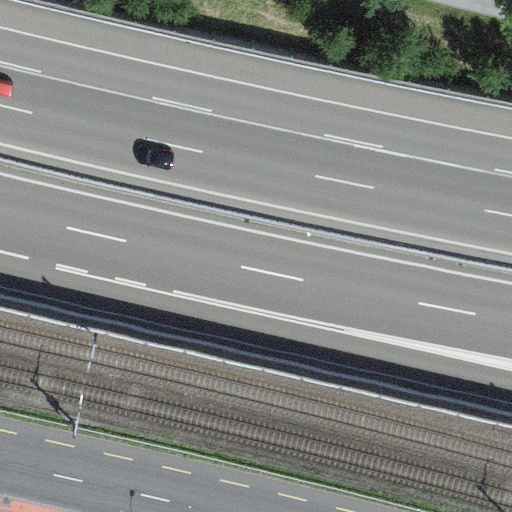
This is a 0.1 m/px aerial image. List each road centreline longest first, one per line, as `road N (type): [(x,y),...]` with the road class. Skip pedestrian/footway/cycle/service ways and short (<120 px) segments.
road 1 (motorway): [(0,224),(511,372)]
road 2 (motorway): [(0,206),(511,316)]
road 3 (motorway): [(511,208),(0,98)]
road 4 (primary): [(5,464),(200,511)]
